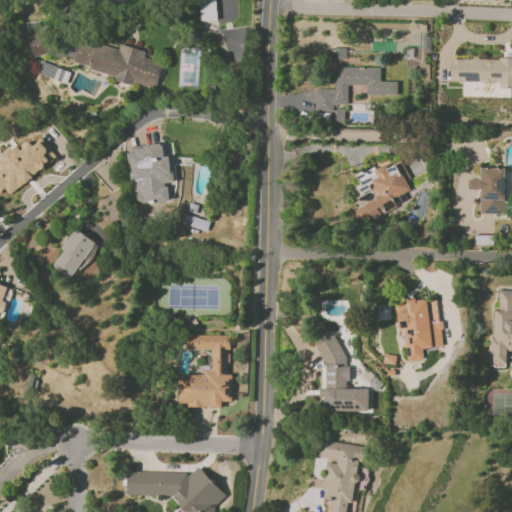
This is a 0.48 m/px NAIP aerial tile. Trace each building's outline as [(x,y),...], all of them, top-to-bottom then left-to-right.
[(216,20),(215,0),(199,0),(200,21),(216,20)] [(39,29),(36,20),(23,24),(33,57),(50,52),(42,28),(39,29)] [(71,67),(157,87),(163,62),(143,58),(145,51),(120,44),(119,49),(78,39),(71,67)] [(450,81),(499,82),(499,90),(511,90),(511,59),(451,58),(450,81)] [(380,68),(335,67),(335,89),(315,88),(314,111),(333,112),(333,104),(347,105),(347,85),(366,85),(366,95),(397,95),(398,81),(380,81),(380,68)] [(57,158),(42,138),(33,145),(29,141),(19,148),(17,145),(0,157),(0,195),(2,199),(57,158)] [(127,147),(129,180),(134,180),(136,204),(168,201),(167,182),(172,182),(170,156),(164,156),(163,144),(127,147)] [(354,209),(361,225),(397,207),(392,198),(410,189),(406,181),(410,179),(401,161),(387,167),(385,162),(356,176),(362,190),(371,185),(377,197),(354,209)] [(480,214),(504,214),(505,168),(481,168),(480,214)] [(182,224),(207,231),(210,221),(185,214),(182,224)] [(50,265),(68,279),(95,243),(77,229),(50,265)] [(511,290),(499,290),(498,310),(492,310),(491,367),(505,367),(506,350),(511,350),(511,290)] [(408,361),(424,359),(423,348),(443,346),(440,320),(438,320),(435,298),(395,303),(398,329),(404,329),(408,361)] [(368,411),(368,388),(348,388),(348,369),(346,363),(346,360),(335,334),(315,343),(325,366),(325,388),(319,388),(319,397),(324,397),(324,410),(368,411)] [(178,407),(221,407),(221,402),(231,402),(231,374),(223,374),(223,351),(230,351),(230,335),(186,335),(186,349),(211,349),(211,370),(204,370),(204,375),(178,375),(178,407)] [(353,511),(357,482),(359,482),(363,445),(319,440),(317,458),(327,459),(322,499),(333,501),(331,511),(353,511)] [(214,511),(214,505),(225,496),(199,466),(188,476),(185,473),(127,471),(127,495),(172,496),(186,511),(214,511)]
